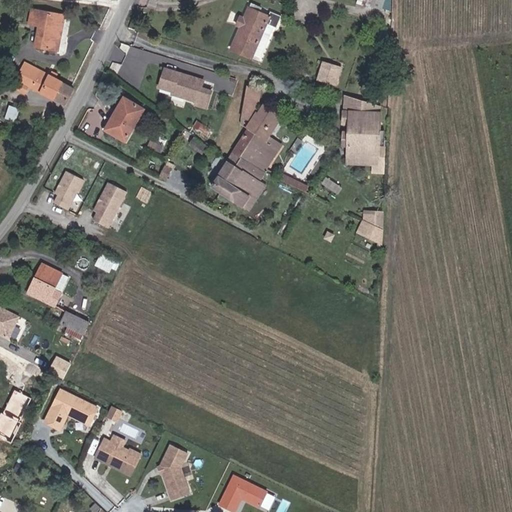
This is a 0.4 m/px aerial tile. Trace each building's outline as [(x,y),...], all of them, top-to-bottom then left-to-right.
[(379,15),(383,0),(372,0),(368,11),(379,15)] [(253,46),(266,15),(249,7),(231,51),(245,57),(250,44),(253,46)] [(64,36),(67,15),(38,10),(35,25),(44,26),(41,46),(61,50),(63,41),(59,40),(60,36),(64,36)] [(253,46),(257,47),(265,28),(267,23),(269,24),(273,12),(268,10),(266,15),(253,46)] [(253,46),(250,44),(245,57),(252,60),(257,47),(253,46)] [(339,68),(321,62),(320,67),(337,72),(339,68)] [(49,74),(29,64),(15,90),(27,96),(31,89),(67,108),(78,90),(58,80),(49,74)] [(333,85),(337,72),(320,67),(316,79),(333,85)] [(209,95),(198,92),(201,82),(162,70),(157,89),(171,93),(170,96),(194,103),(193,106),(204,109),(209,95)] [(49,74),(58,80),(61,74),(56,71),(54,73),(50,71),(49,74)] [(237,109),(247,117),(255,92),(244,89),(237,109)] [(378,106),(343,96),(342,112),(378,114),(378,106)] [(106,130),(127,143),(145,112),(128,103),(117,121),(112,119),(106,130)] [(16,120),(22,109),(13,105),(8,116),(16,120)] [(247,119),(247,117),(237,109),(235,115),(247,119)] [(264,128),(265,129),(272,119),(260,111),(254,121),(264,128)] [(378,114),(342,112),(342,124),(348,124),(346,155),(375,157),(376,146),(382,146),(382,140),(376,140),(378,114)] [(248,152),(257,139),(264,128),(254,121),(247,117),(247,119),(245,132),(236,144),(248,152)] [(265,129),(270,132),(277,122),(272,119),(265,129)] [(264,143),(267,138),(270,132),(265,129),(264,128),(257,139),(264,143)] [(274,149),(277,143),(267,138),(264,143),(274,149)] [(266,170),(264,168),(274,149),(264,143),(257,139),(248,152),(242,162),(261,173),(264,174),(266,170)] [(236,172),(242,162),(248,152),(236,144),(223,165),(236,172)] [(375,164),(375,157),(346,155),(346,163),(375,164)] [(242,186),(250,191),(261,173),(242,162),(236,172),(219,198),(239,210),(246,199),(237,194),(242,186)] [(207,191),(219,198),(236,172),(223,165),(207,191)] [(272,179),(274,174),(266,170),(264,174),(272,179)] [(303,194),(306,188),(281,175),(278,182),(303,194)] [(72,215),(87,185),(70,177),(59,199),(62,201),(58,209),(72,215)] [(113,232),(131,196),(113,187),(98,215),(102,217),(98,225),(113,232)] [(361,238),(385,239),(387,210),(363,209),(361,238)] [(97,264),(118,272),(122,261),(102,252),(97,264)] [(31,300),(47,308),(63,276),(41,265),(32,283),(38,287),(31,300)] [(25,297),(31,300),(38,287),(32,283),(25,297)] [(13,326),(17,318),(0,309),(0,336),(2,337),(8,324),(13,326)] [(62,325),(82,335),(88,322),(69,312),(62,325)] [(7,340),(13,326),(8,324),(2,337),(7,340)] [(69,377),(74,360),(57,356),(53,372),(69,377)] [(100,410),(65,391),(48,423),(62,430),(71,414),(77,417),(76,418),(92,426),(100,410)] [(120,424),(125,415),(115,409),(110,419),(120,424)] [(132,479),(142,459),(107,441),(96,460),(132,479)] [(188,498),(180,473),(187,460),(171,451),(160,471),(162,473),(164,477),(162,478),(170,503),(188,498)] [(260,507),(268,492),(235,475),(219,504),(234,511),(243,495),(245,497),(246,500),(260,507)]
